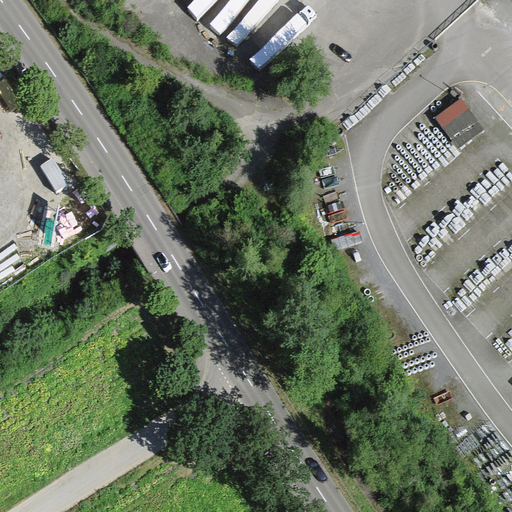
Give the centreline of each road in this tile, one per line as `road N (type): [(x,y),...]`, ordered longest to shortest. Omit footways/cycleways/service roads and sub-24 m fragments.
road 1 (secondary): [(342,511),(1,0)]
road 2 (track): [(267,112),(229,109),(38,0)]
road 3 (track): [(267,112),(240,180),(181,219)]
